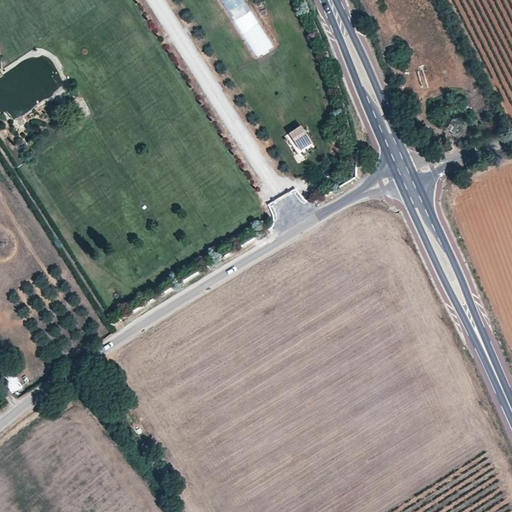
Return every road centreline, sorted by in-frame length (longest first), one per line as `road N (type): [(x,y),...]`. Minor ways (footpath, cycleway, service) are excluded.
road 1 (unclassified): [(408,170),(185,297),(0,427)]
road 2 (tertiary): [(511,410),(408,170)]
road 3 (tertiary): [(408,170),(330,0)]
